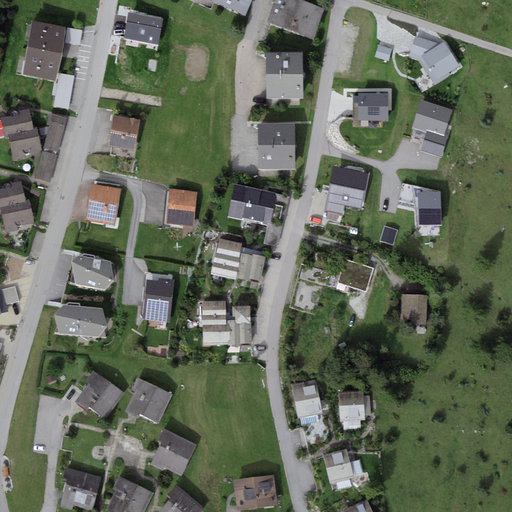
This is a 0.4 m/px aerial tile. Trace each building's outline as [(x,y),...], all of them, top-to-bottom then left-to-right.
[(211,0),(246,14),(251,0),(211,0)] [(324,9),(300,0),(275,0),(268,21),(314,38),(324,9)] [(64,28),(32,22),(22,74),(54,80),(64,28)] [(170,27),(132,23),(130,42),(142,43),(141,52),(167,55),(170,27)] [(82,30),(67,28),(65,43),(80,45),(82,30)] [(459,66),(443,42),(440,44),(415,36),(408,57),(418,60),(434,86),(452,75),(450,72),(459,66)] [(389,52),(376,47),(372,56),(386,61),(389,52)] [(267,52),(267,97),(302,97),(301,52),(267,52)] [(73,75),(60,73),(53,106),(67,109),(73,75)] [(386,90),(347,89),(346,114),(385,116),(386,90)] [(452,111),(422,101),(414,127),(427,131),(444,136),(452,111)] [(0,138),(7,137),(34,131),(29,108),(12,111),(11,112),(10,114),(10,116),(0,118),(0,138)] [(67,118),(50,114),(47,124),(50,125),(44,149),(58,152),(67,118)] [(141,121),(114,116),(109,145),(112,146),(136,150),(141,121)] [(259,125),(259,169),(294,169),(294,125),(259,125)] [(34,131),(7,137),(12,161),(26,158),(25,156),(26,156),(28,155),(29,154),(29,153),(41,150),(37,130),(34,131)] [(444,136),(427,131),(421,151),(442,157),(448,137),(444,136)] [(136,150),(112,146),(110,155),(134,159),(136,150)] [(57,156),(43,152),(35,178),(50,182),(57,156)] [(365,174),(335,169),(328,209),(341,212),(343,204),(359,207),(365,174)] [(3,189),(0,189),(0,209),(27,203),(22,180),(5,184),(3,185),(3,186),(3,189)] [(276,193),(236,183),(228,215),(268,225),(276,193)] [(121,189),(92,184),(86,220),(115,225),(121,189)] [(446,187),(403,184),(402,198),(422,199),(420,223),(443,225),(446,187)] [(197,192),(171,189),(167,223),(193,226),(197,192)] [(276,193),(268,225),(264,243),(274,245),(279,242),(291,197),(276,193)] [(27,203),(0,209),(0,210),(5,234),(18,231),(18,228),(19,228),(20,228),(21,227),(22,225),(34,223),(30,203),(27,203)] [(397,233),(385,229),(382,241),(394,244),(397,233)] [(242,243),(220,239),(217,252),(239,256),(242,243)] [(239,256),(217,252),(216,252),(213,262),(238,267),(240,257),(239,256)] [(248,278),(253,256),(241,253),(238,278),(248,280),(248,278)] [(83,256),(78,255),(71,261),(76,284),(105,291),(114,281),(110,261),(96,258),(94,255),(84,254),(83,256)] [(265,257),(254,254),(253,256),(248,278),(259,281),(265,257)] [(372,269),(344,261),(337,283),(365,292),(372,269)] [(238,267),(213,262),(211,273),(235,278),(238,267)] [(325,271),(302,264),(290,307),(313,313),(325,271)] [(173,277),(147,273),(141,319),(167,322),(173,277)] [(14,285),(2,288),(6,304),(18,301),(14,285)] [(428,295),(402,294),(401,321),(426,323),(428,295)] [(224,301),(202,301),(202,315),(225,314),(224,301)] [(67,305),(63,304),(54,315),(59,333),(98,337),(107,326),(102,308),(80,306),(79,303),(68,303),(67,305)] [(250,305),(232,306),(232,316),(235,316),(250,316),(250,305)] [(225,314),(202,315),(202,327),(226,326),(226,314),(225,314)] [(250,320),(239,321),(240,345),(251,345),(250,320)] [(229,321),(230,326),(230,343),(230,345),(240,345),(239,321),(235,321),(229,321)] [(226,326),(202,327),(203,344),(230,343),(230,326),(226,326)] [(125,393),(94,370),(85,381),(88,384),(75,401),(86,409),(89,405),(106,418),(125,393)] [(172,394),(138,378),(131,390),(135,392),(125,411),(138,418),(140,414),(158,422),(172,394)] [(304,384),(291,386),(294,402),(318,397),(316,384),(304,386),(304,384)] [(363,391),(339,392),(340,410),(340,421),(343,420),(344,429),(361,428),(361,420),(365,420),(365,415),(371,415),(370,395),(363,396),(363,391)] [(318,397),(294,402),(298,418),(300,417),(302,426),(319,423),(317,414),(322,413),(318,397)] [(197,444),(164,428),(157,442),(161,444),(151,465),(164,471),(165,468),(181,475),(197,444)] [(347,450),(323,456),(330,482),(336,481),(338,489),(352,486),(349,477),(364,473),(360,459),(357,460),(350,462),(347,450)] [(101,477),(66,467),(62,481),(66,483),(60,507),(72,510),(73,505),(92,511),(101,477)] [(143,511),(153,492),(118,476),(112,489),(115,491),(106,511),(107,511),(143,511)] [(274,476),(233,481),(237,510),(239,510),(278,504),(274,476)] [(170,499),(158,511),(201,511),(204,509),(176,485),(167,496),(170,499)] [(341,511),(372,511),(367,500),(350,507),(341,511)]
